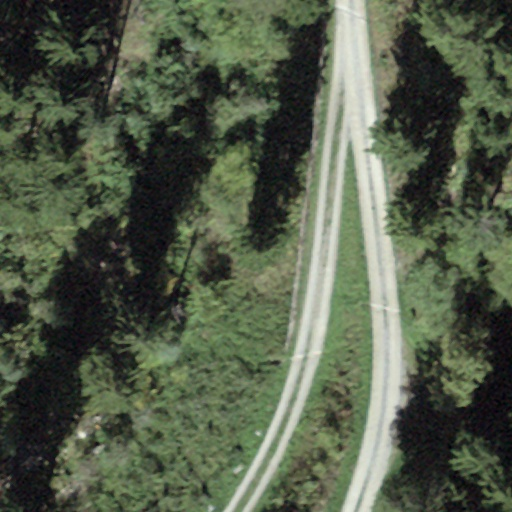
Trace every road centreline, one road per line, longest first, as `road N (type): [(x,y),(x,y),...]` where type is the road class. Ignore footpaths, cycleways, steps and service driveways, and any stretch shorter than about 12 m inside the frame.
road 1 (track): [(383,0),(383,71),(409,302),(408,478),(392,511)]
road 2 (track): [(383,71),(360,115),(304,418),(255,511)]
